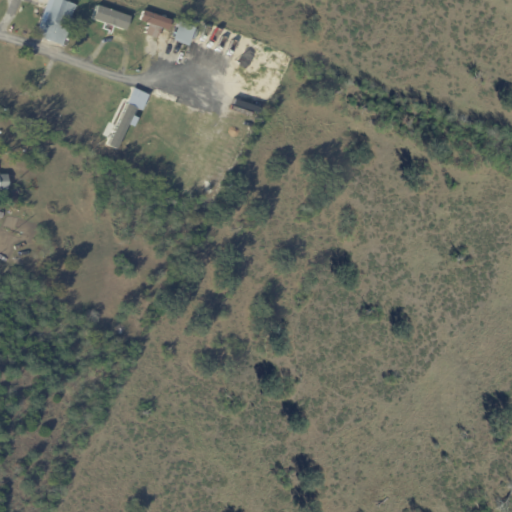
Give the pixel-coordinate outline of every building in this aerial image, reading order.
[(70,17),(66,28),(68,29),(61,47),(33,37),(45,6),(38,3),(39,0),(58,0),(74,6),(70,17)] [(127,16),(95,6),(90,20),(123,30),(127,16)] [(192,29),(185,46),(170,40),(168,44),(145,35),(149,24),(139,20),(143,10),(171,20),(167,31),(173,33),(177,22),(192,28),(192,29)] [(198,32),(195,40),(189,38),(192,30),(198,32)] [(238,50),(237,53),(231,51),(228,57),(214,52),(216,45),(212,44),(214,38),(239,48),(238,50)] [(196,56),(201,58),(196,68),(192,66),(196,56)] [(16,194),(19,205),(13,207),(9,191),(16,189),(17,194),(16,194)]
